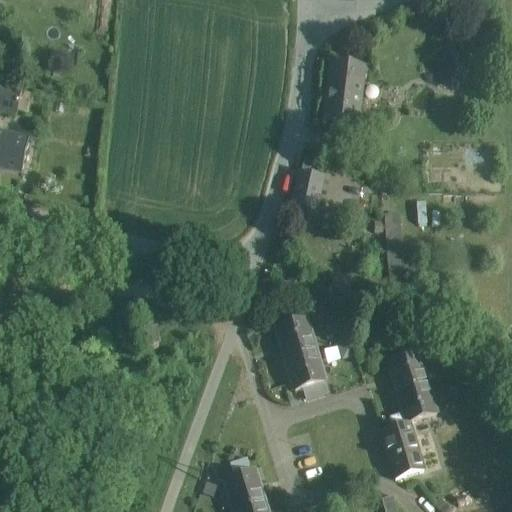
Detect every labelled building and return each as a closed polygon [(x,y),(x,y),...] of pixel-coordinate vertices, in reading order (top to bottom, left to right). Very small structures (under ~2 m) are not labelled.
[(364,72),(331,67),(324,121),(356,125),(364,72)] [(16,81),(0,77),(0,113),(16,117),(21,92),(14,91),(16,81)] [(29,139),(0,132),(0,170),(21,175),(29,139)] [(324,181),(297,175),(290,210),(316,216),(324,181)] [(387,266),(403,266),(401,215),(385,216),(387,266)] [(349,285),(332,285),(332,300),(349,299),(349,285)] [(305,321),(276,330),(280,345),(284,343),(289,360),(314,353),(305,321)] [(155,337),(144,339),(147,352),(152,351),(157,350),(155,337)] [(314,353),(289,360),(294,377),(290,379),(294,393),(324,384),(314,353)] [(417,354),(388,363),(392,378),(396,376),(402,393),(427,386),(417,354)] [(427,386),(402,393),(407,410),(402,412),(407,426),(408,426),(436,417),(427,386)] [(407,426),(381,434),(395,481),(422,472),(408,426),(407,426)] [(254,472),(224,481),(229,495),(233,494),(238,511),(263,503),(254,472)] [(396,511),(392,497),(381,500),(384,511),(396,511)] [(266,511),(263,503),(238,511),(266,511)]
